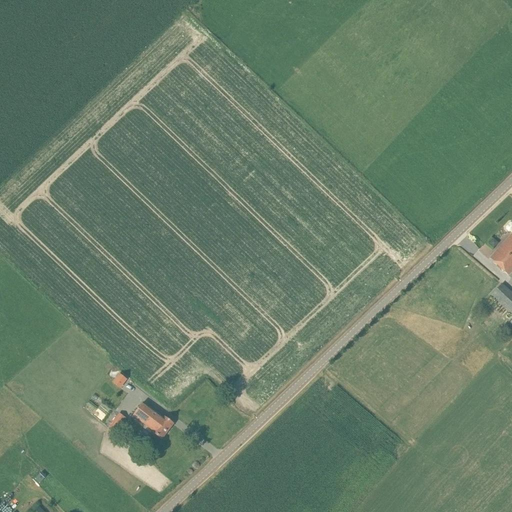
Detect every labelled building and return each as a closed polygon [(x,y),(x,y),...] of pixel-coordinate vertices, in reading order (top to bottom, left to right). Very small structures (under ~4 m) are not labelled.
[(509,276),(511,272),(511,221),(511,222),(507,226),(507,229),(510,231),(511,231),(511,232),(489,258),(509,276)] [(511,292),(502,284),(492,295),(511,314),(511,313),(511,292)] [(126,379),(119,374),(113,382),(120,387),(126,379)] [(143,403),(133,415),(154,431),(153,432),(161,439),(173,423),(164,417),(163,418),(143,403)] [(120,413),(108,429),(115,434),(126,418),(120,413)] [(40,473),(35,478),(40,482),(45,477),(40,473)]
